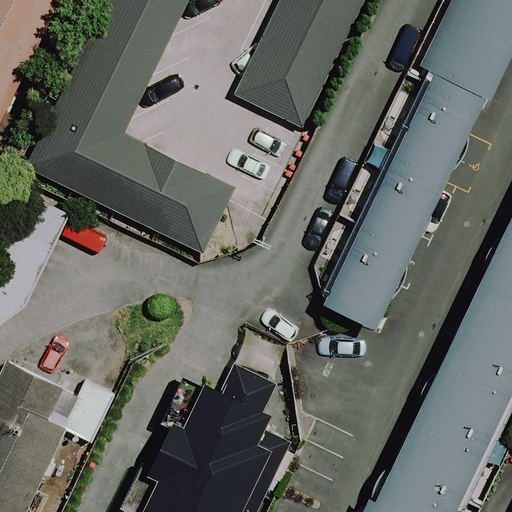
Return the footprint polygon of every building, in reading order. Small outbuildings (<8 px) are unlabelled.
[(0,0),(0,107),(53,0),(0,0)] [(100,0),(22,167),(202,250),(231,186),(122,135),(185,0),(277,0),(233,95),(302,127),(361,0),(100,0)] [(511,89),(511,0),(471,0),(323,301),(391,335),(511,89)] [(479,511),(511,445),(511,280),(402,511),(479,511)] [(80,394),(28,369),(0,424),(0,511),(65,511),(104,435),(68,418),(80,394)] [(255,511),(289,445),(167,386),(127,467),(218,511),(255,511)]
